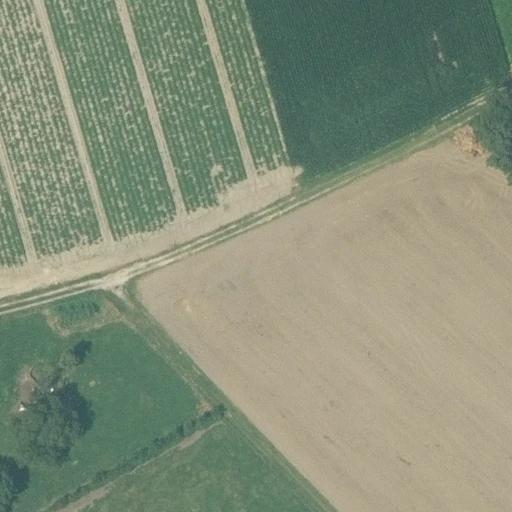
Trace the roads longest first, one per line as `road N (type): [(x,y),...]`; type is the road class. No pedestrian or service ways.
road 1 (track): [(0,312),(113,282),(511,107)]
road 2 (track): [(331,511),(113,282)]
